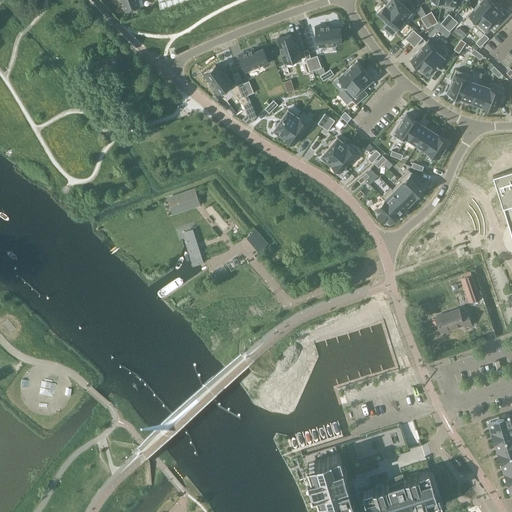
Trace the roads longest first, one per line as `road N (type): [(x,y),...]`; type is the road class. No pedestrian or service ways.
road 1 (residential): [(382,247),(340,192),(229,122),(165,70)]
road 2 (residential): [(165,70),(189,53),(334,0)]
road 3 (residential): [(468,127),(381,58),(350,0)]
road 4 (residential): [(382,247),(440,195),(468,127)]
